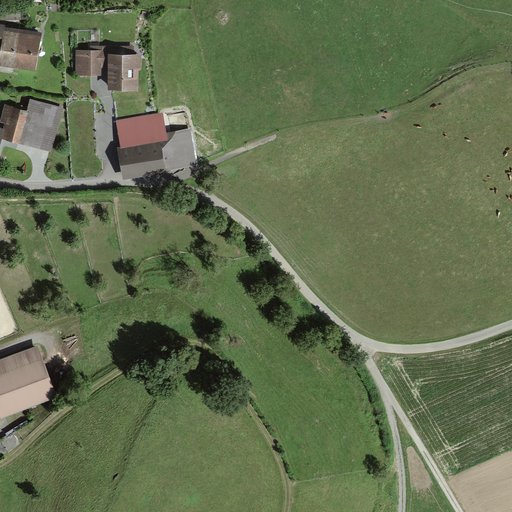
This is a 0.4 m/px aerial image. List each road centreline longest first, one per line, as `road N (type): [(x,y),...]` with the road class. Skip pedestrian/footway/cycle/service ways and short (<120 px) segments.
road 1 (residential): [(0,179),(163,183),(210,193)]
road 2 (track): [(338,318),(381,343),(443,343),(511,319)]
road 3 (track): [(210,193),(338,318)]
road 4 (unknown): [(0,464),(124,373)]
